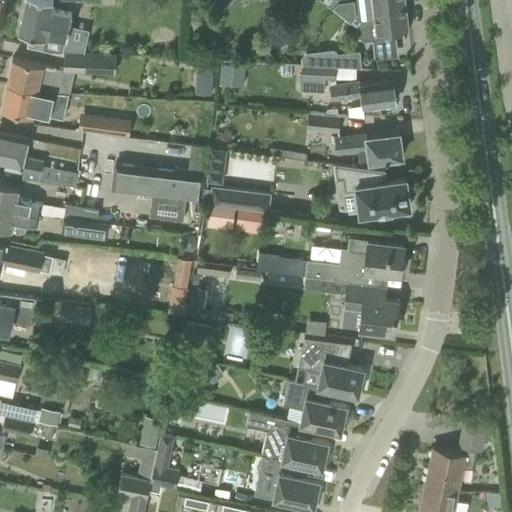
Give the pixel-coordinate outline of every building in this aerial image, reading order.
[(24,0),(18,31),(30,34),(28,44),(42,47),(52,49),(62,51),(65,38),(66,39),(71,13),(65,11),(51,8),(52,0),(24,0)] [(207,0),(219,9),(226,0),(207,0)] [(408,29),(404,0),(362,0),(365,19),(361,19),(356,26),(357,35),(364,40),(377,38),(377,33),(408,29)] [(340,65),(338,52),(333,48),(314,50),(310,55),(311,64),(335,66),(335,65),(340,65)] [(64,50),(63,69),(116,72),(117,52),(64,50)] [(13,56),(7,82),(36,88),(46,91),(57,73),(57,66),(42,63),(13,56)] [(198,62),(197,77),(213,78),(213,74),(214,63),(198,62)] [(246,64),(221,62),(220,83),(244,85),(246,64)] [(326,78),(336,78),(336,66),(335,66),(311,64),(302,64),(300,90),(325,92),(326,78)] [(392,79),(372,82),(360,83),(359,79),(330,83),(332,97),(360,93),(362,104),(348,106),(349,115),(365,116),(364,106),(395,101),(392,79)] [(7,82),(1,108),(31,114),(32,110),(41,112),(63,117),(69,92),(63,91),(46,91),(36,88),(7,82)] [(340,115),(308,112),(307,127),(339,130),(340,115)] [(92,114),(90,129),(117,133),(119,118),(92,114)] [(399,130),(379,133),(366,135),(366,132),(334,136),(336,152),(368,147),(369,159),(402,155),(399,130)] [(29,137),(16,135),(0,131),(0,158),(7,160),(6,165),(24,169),(22,177),(31,179),(39,180),(44,159),(25,155),(29,137)] [(203,171),(204,142),(191,141),(190,171),(203,171)] [(306,152),(271,147),(270,153),(305,158),(306,152)] [(202,199),(205,173),(117,162),(113,187),(152,192),(186,196),(202,199)] [(385,169),(334,162),(336,178),(342,177),(344,191),(357,189),(360,212),(378,210),(379,211),(391,209),(391,208),(410,205),(408,196),(413,196),(412,184),(407,185),(406,176),(386,179),(385,169)] [(66,170),(63,184),(76,186),(77,172),(66,170)] [(272,187),(212,180),(210,198),(269,206),(272,187)] [(0,181),(0,204),(40,213),(43,203),(17,197),(20,186),(5,182),(0,181)] [(183,219),(186,196),(152,192),(149,215),(183,219)] [(65,207),(64,215),(96,220),(97,220),(99,208),(66,202),(65,207)] [(209,203),(206,224),(231,227),(234,207),(209,203)] [(0,227),(10,230),(11,230),(11,229),(20,231),(24,230),(26,222),(38,225),(40,213),(0,204),(0,227)] [(238,207),(235,228),(260,231),(263,210),(238,207)] [(94,234),(96,221),(96,220),(64,215),(63,215),(61,229),(94,234)] [(282,219),(281,226),(301,228),(302,221),(282,219)] [(340,262),(306,258),(306,264),(259,258),(258,260),(257,267),(306,274),(306,273),(366,281),(367,269),(388,271),(388,270),(400,272),(401,269),(404,267),(405,260),(402,257),(404,242),(367,237),(367,238),(350,236),(348,247),(342,246),(340,262)] [(43,252),(41,252),(0,243),(0,261),(37,269),(58,274),(64,246),(45,242),(43,252)] [(172,285),(168,314),(186,317),(188,303),(186,303),(189,287),(188,287),(192,259),(178,257),(174,285),(172,285)] [(197,271),(230,275),(231,266),(199,261),(197,271)] [(236,276),(260,280),(262,271),(237,267),(236,276)] [(397,299),(385,297),(386,286),(374,284),(374,282),(366,281),(306,273),(306,274),(305,287),(346,292),(345,306),(362,308),(360,327),(393,331),(397,299)] [(188,314),(224,320),(226,310),(205,307),(208,288),(200,287),(199,295),(191,294),(188,314)] [(34,297),(34,296),(4,292),(0,291),(0,331),(3,332),(4,330),(9,331),(11,319),(30,322),(33,307),(25,306),(26,296),(34,297)] [(212,357),(219,326),(187,319),(182,342),(192,344),(190,352),(212,357)] [(345,341),(304,336),(299,360),(302,366),(320,370),(317,384),(326,386),(358,393),(359,387),(363,387),(367,369),(363,369),(363,367),(341,362),(345,341)] [(162,344),(157,365),(173,369),(178,347),(162,344)] [(20,363),(0,358),(0,377),(16,381),(20,363)] [(225,374),(217,362),(205,370),(212,382),(225,374)] [(138,385),(137,391),(150,393),(150,391),(154,376),(140,373),(140,377),(138,385)] [(323,399),(326,386),(317,384),(288,377),(282,403),(303,407),(300,420),(300,421),(308,423),(340,430),(342,423),(345,424),(349,406),(345,405),(346,403),(323,399)] [(18,417),(21,404),(0,399),(0,412),(5,414),(18,417)] [(305,435),(308,423),(300,421),(300,420),(250,410),(247,424),(266,429),(264,439),(285,444),(282,457),(299,461),(322,467),(323,460),(327,461),(331,443),(327,442),(328,440),(305,435)] [(33,421),(18,417),(5,414),(2,428),(29,434),(33,421)] [(432,446),(425,482),(458,489),(463,466),(472,468),(477,447),(482,448),(487,424),(463,419),(456,451),(432,446)] [(167,464),(173,434),(160,432),(157,447),(151,477),(150,481),(175,486),(179,467),(167,464)] [(151,477),(157,447),(142,444),(142,445),(125,442),(122,454),(139,457),(135,474),(151,477)] [(297,474),(299,461),(282,457),(269,454),(264,480),(276,482),(273,496),(313,505),(315,499),(319,499),(323,481),(319,481),(319,479),(297,474)] [(143,511),(150,481),(151,477),(135,474),(135,475),(121,472),(117,491),(131,494),(126,511),(143,511)] [(160,487),(161,484),(150,481),(148,489),(155,490),(159,491),(160,487)] [(453,511),(458,489),(425,482),(418,511),(453,511)] [(502,505),(502,497),(502,491),(487,490),(487,505),(502,505)] [(195,505),(197,498),(185,495),(184,503),(189,504),(195,505)] [(207,508),(208,500),(197,498),(195,505),(203,507),(207,508)] [(233,511),(234,506),(223,503),(221,511),(225,511),(233,511)]
